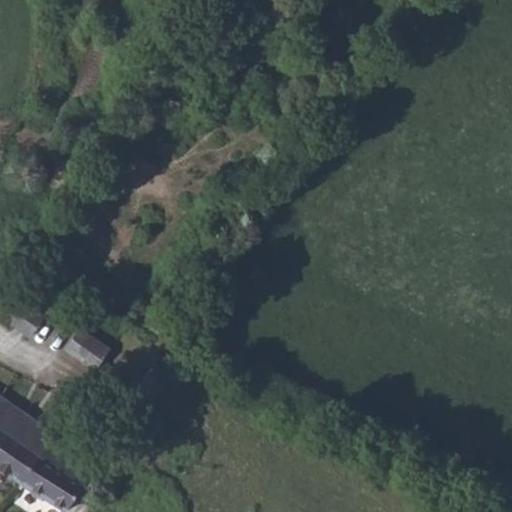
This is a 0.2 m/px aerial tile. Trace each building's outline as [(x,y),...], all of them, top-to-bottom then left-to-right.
[(0,310),(15,321),(16,321),(28,305),(3,287),(0,291),(0,310)] [(44,316),(28,305),(16,321),(15,321),(13,325),(30,336),(32,333),(44,316)] [(67,350),(83,361),(98,341),(81,329),(67,350)] [(110,349),(98,341),(83,361),(96,370),(110,349)] [(154,407),(172,369),(151,360),(133,398),(154,407)] [(0,467),(21,481),(54,436),(55,434),(0,395),(0,467)] [(66,511),(99,466),(54,436),(21,481),(66,511)]
